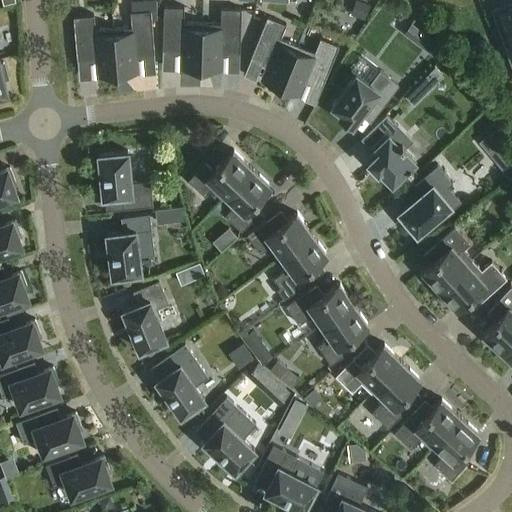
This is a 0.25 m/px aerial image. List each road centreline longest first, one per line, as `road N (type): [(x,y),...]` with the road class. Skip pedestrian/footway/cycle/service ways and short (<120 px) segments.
road 1 (residential): [(43,126),(206,106),(278,129),(326,167),(392,297),(511,423)]
road 2 (residential): [(43,126),(68,305),(89,373),(139,451),(198,511)]
road 3 (residential): [(34,0),(43,126)]
